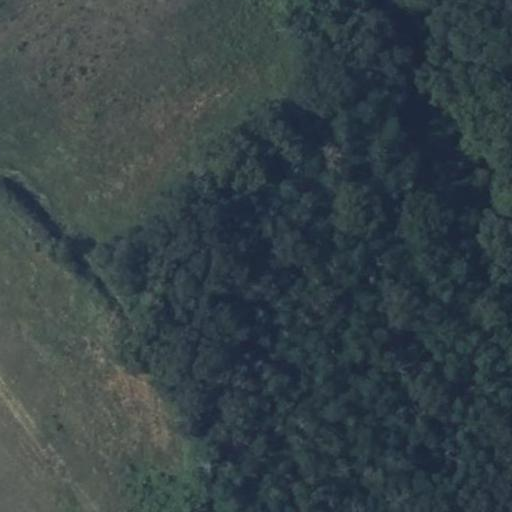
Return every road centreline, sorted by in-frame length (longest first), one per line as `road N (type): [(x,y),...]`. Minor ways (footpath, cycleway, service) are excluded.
road 1 (track): [(0,178),(30,199),(296,511)]
road 2 (track): [(511,123),(468,0)]
